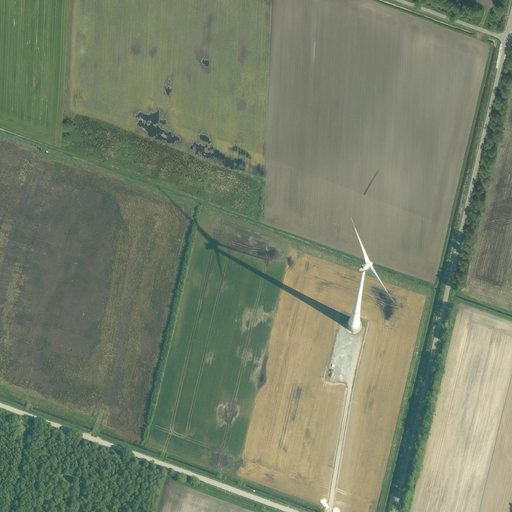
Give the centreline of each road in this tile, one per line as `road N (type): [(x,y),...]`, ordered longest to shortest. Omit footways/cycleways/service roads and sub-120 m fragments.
road 1 (unclassified): [(394,511),(506,38)]
road 2 (unclassified): [(0,406),(290,511)]
